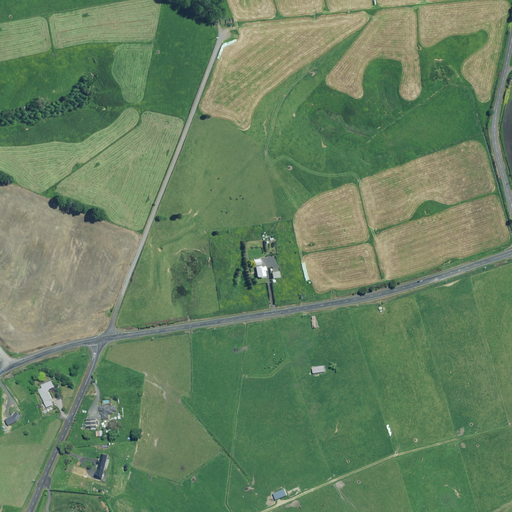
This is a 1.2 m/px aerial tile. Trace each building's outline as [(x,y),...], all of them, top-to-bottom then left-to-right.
[(261,267),(261,266),(255,267),(256,277),(260,277),(260,278),(265,278),(264,267),(261,267)] [(54,388),(52,380),(47,382),(47,383),(41,385),(43,388),(39,390),(43,399),(41,400),(43,403),(44,402),(47,408),(52,405),(50,400),(52,400),(49,392),(50,389),(54,388)] [(108,405),(100,405),(100,411),(103,410),(103,412),(102,412),(102,419),(109,419),(108,414),(114,414),(114,412),(116,411),(116,408),(115,408),(115,405),(108,406),(108,405)] [(22,416),(17,412),(13,416),(6,420),(9,425),(18,421),(22,416)] [(97,418),(86,419),(87,428),(97,427),(97,424),(98,424),(97,418)] [(95,478),(102,479),(105,469),(107,470),(110,458),(108,457),(108,456),(102,455),(101,458),(99,457),(96,467),(98,468),(97,472),(96,472),(95,478)] [(287,496),(285,490),(274,494),(276,500),(287,496)]
